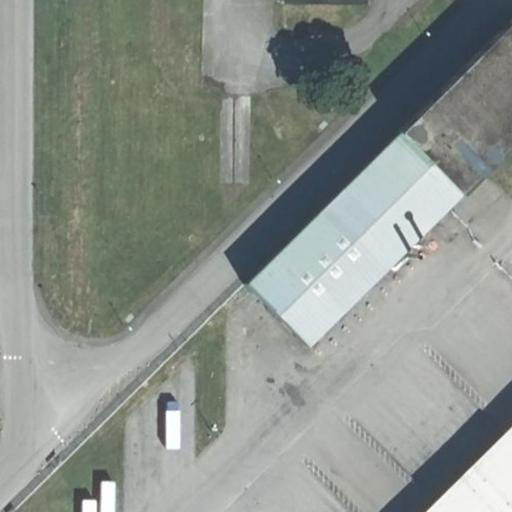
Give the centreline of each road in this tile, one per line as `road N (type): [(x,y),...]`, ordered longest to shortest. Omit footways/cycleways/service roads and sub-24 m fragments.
road 1 (unclassified): [(66,416),(502,0)]
road 2 (unclassified): [(14,0),(22,343),(40,387),(66,416)]
